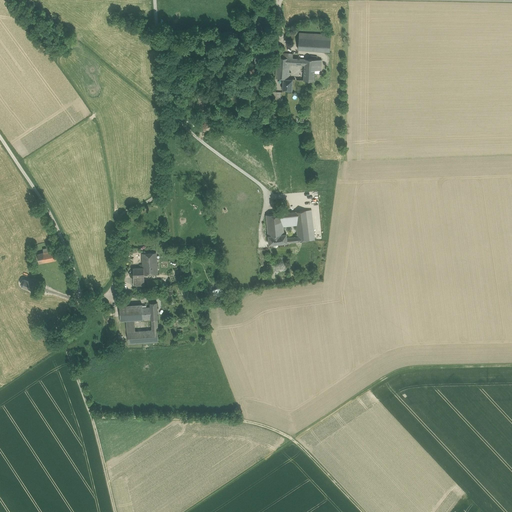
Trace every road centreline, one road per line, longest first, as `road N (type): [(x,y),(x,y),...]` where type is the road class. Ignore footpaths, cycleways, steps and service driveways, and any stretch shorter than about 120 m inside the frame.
road 1 (track): [(91,415),(275,428),(362,511)]
road 2 (track): [(293,440),(389,373),(511,365)]
road 3 (unclassified): [(161,190),(155,0)]
road 4 (track): [(0,137),(45,206),(78,301)]
road 5 (unclassified): [(161,190),(118,218),(116,284),(78,301)]
road 6 (track): [(78,301),(66,341),(91,415)]
